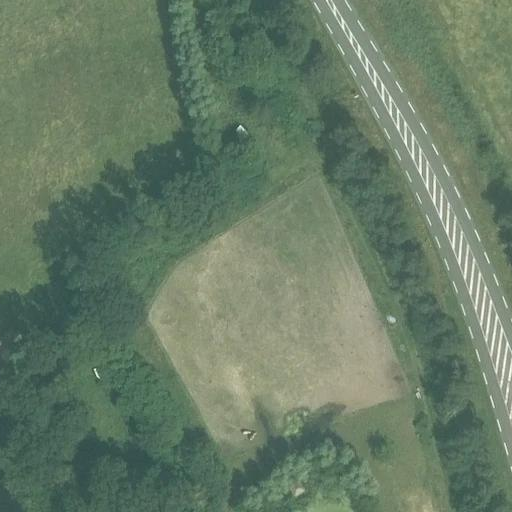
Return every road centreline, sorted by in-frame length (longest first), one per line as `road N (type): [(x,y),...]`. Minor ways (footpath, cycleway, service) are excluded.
road 1 (primary): [(318,0),(403,150),(453,265),(511,445)]
road 2 (primary): [(511,328),(428,147),(333,0)]
